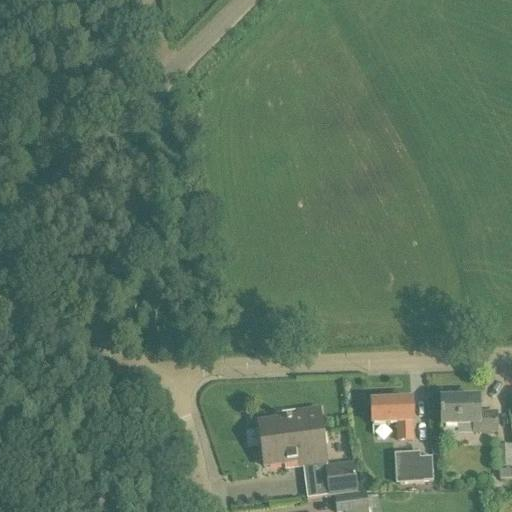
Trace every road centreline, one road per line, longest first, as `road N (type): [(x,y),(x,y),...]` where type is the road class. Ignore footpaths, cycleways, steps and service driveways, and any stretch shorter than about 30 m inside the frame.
road 1 (residential): [(171,383),(208,366),(511,356)]
road 2 (tertiary): [(0,242),(241,0)]
road 3 (tertiary): [(171,383),(91,336),(0,313)]
road 4 (tertiary): [(213,511),(187,404),(171,383)]
